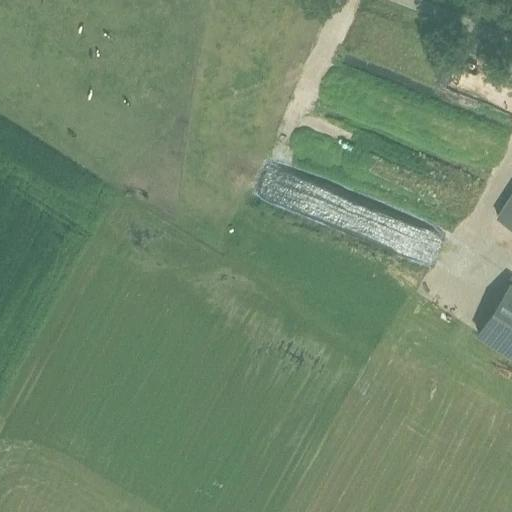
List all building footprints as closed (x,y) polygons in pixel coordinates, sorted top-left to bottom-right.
[(447,151),(464,158),(480,121),(454,110),(442,138),(451,142),(447,151)] [(511,192),(497,216),(511,226),(511,192)] [(322,220),(362,233),(366,221),(326,209),(322,220)] [(252,212),(251,229),(278,230),(279,213),(252,212)] [(409,284),(405,263),(388,267),(393,288),(409,284)] [(511,286),(504,281),(471,333),(511,359),(511,286)]
